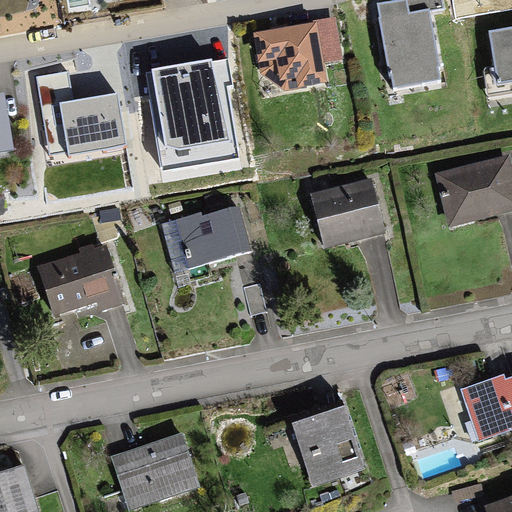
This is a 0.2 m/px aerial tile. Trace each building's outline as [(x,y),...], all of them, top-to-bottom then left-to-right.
[(400,0),(376,3),(387,88),(439,81),(429,10),(440,8),(439,0),(400,0)] [(341,11),(258,26),(269,84),(351,69),(341,11)] [(511,18),(494,22),(507,90),(511,88),(511,18)] [(213,56),(150,68),(165,145),(180,150),(229,141),(213,56)] [(116,92),(58,102),(67,155),(125,145),(116,92)] [(2,93),(0,93),(0,151),(12,149),(2,93)] [(511,158),(446,178),(464,237),(511,223),(511,158)] [(390,189),(312,205),(323,259),(401,243),(390,189)] [(252,202),(166,219),(178,281),(265,263),(252,202)] [(116,240),(46,259),(64,324),(134,305),(116,240)] [(511,383),(471,397),(490,451),(511,443),(511,383)] [(353,403),(296,421),(321,501),(379,483),(353,403)] [(195,423),(121,444),(140,511),(155,511),(215,495),(195,423)] [(48,511),(35,470),(0,481),(0,511),(48,511)] [(511,511),(511,486),(488,495),(493,511),(511,511)]
